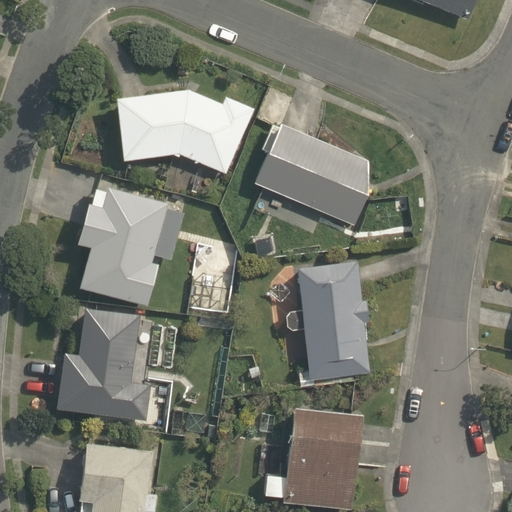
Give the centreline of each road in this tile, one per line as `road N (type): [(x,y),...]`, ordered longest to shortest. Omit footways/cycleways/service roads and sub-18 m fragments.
road 1 (residential): [(480,127),(453,247),(437,405),(441,483)]
road 2 (residential): [(185,0),(480,127)]
road 3 (residential): [(58,0),(23,89),(0,193)]
